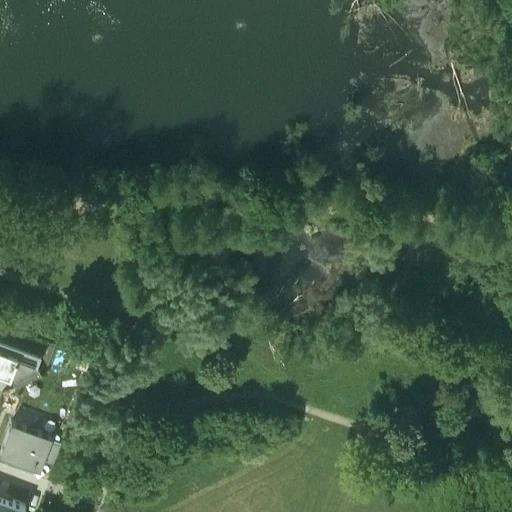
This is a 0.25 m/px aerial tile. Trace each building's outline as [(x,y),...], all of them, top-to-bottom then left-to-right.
[(0,367),(9,371),(16,352),(19,343),(0,336),(0,367)] [(35,359),(16,352),(9,371),(9,372),(14,382),(40,370),(35,359)] [(42,458),(50,436),(52,432),(11,417),(0,447),(0,451),(39,466),(42,458)] [(42,458),(54,462),(61,439),(50,436),(42,458)] [(0,511),(22,511),(25,505),(0,495),(0,511)]
